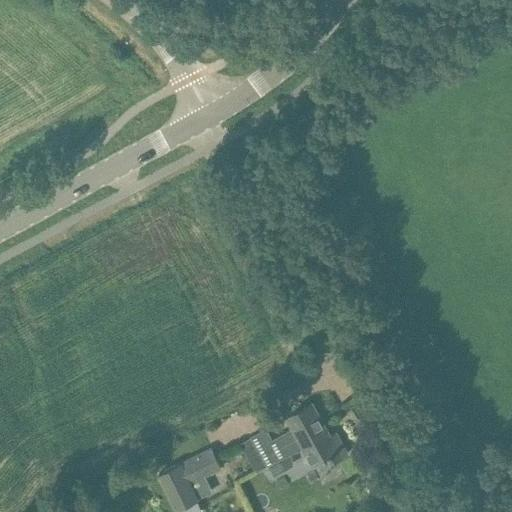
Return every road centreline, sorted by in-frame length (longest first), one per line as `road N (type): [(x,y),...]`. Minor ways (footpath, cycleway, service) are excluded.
road 1 (tertiary): [(0,229),(209,114)]
road 2 (tertiary): [(209,114),(275,76),(343,0)]
road 3 (tertiary): [(209,114),(168,48),(106,0)]
